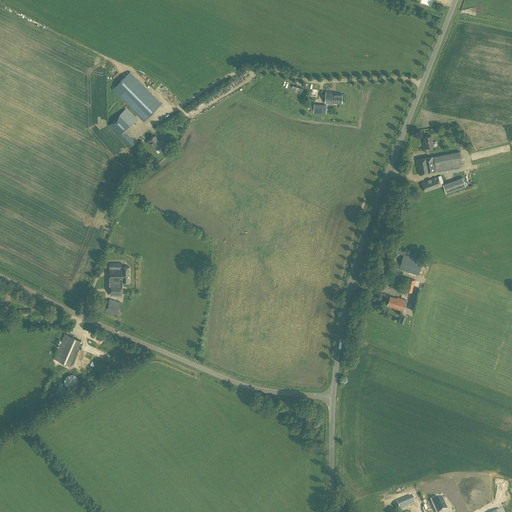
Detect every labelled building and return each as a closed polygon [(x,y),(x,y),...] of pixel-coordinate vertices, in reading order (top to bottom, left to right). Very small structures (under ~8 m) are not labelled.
[(130,107),(143,122),(161,104),(130,72),(113,89),(130,107)] [(342,103),(342,94),(335,93),(335,92),(326,92),(325,103),(334,104),(334,103),(342,103)] [(326,114),(327,105),(314,104),(314,105),(312,105),(311,111),(314,111),(313,113),(326,114)] [(131,147),(136,142),(125,131),(137,120),(126,108),(109,125),(131,147)] [(424,148),(433,147),(431,135),(424,137),(425,143),(423,143),(424,148)] [(159,141),(154,136),(148,141),(156,151),(160,147),(162,150),(167,145),(162,139),(159,141)] [(419,175),(428,173),(437,171),(463,166),(460,151),(433,156),(433,157),(416,159),(419,175)] [(424,192),(441,186),(438,176),(421,182),(424,192)] [(446,194),(466,187),(462,177),(443,184),(446,194)] [(443,283),(448,268),(410,256),(411,254),(397,249),(396,253),(403,255),(399,269),(443,283)] [(122,267),(121,263),(109,263),(109,268),(109,277),(110,296),(123,296),(122,277),(123,277),(123,282),(129,282),(129,267),(122,267)] [(412,293),(415,280),(409,278),(405,291),(412,293)] [(397,298),(390,296),(387,305),(394,307),(394,308),(403,311),(407,300),(398,297),(397,298)] [(118,315),(122,303),(109,299),(107,306),(98,303),(97,307),(105,310),(118,315)] [(81,340),(65,333),(54,359),(70,366),(81,340)] [(85,351),(103,358),(102,360),(111,363),(114,356),(104,352),(103,354),(101,353),(102,351),(87,344),(85,351)] [(70,389),(71,389),(72,389),(74,388),(75,388),(76,387),(77,387),(77,386),(78,385),(78,384),(78,382),(78,381),(78,380),(78,379),(77,378),(77,377),(76,376),(75,375),(74,375),(73,375),(71,375),(70,375),(69,375),(68,376),(67,376),(66,377),(65,378),(65,379),(64,380),(64,382),(64,383),(65,384),(65,385),(66,386),(67,387),(68,388),(69,388),(70,389)] [(411,503),(408,496),(396,501),(399,508),(411,503)] [(441,496),(433,499),(438,511),(446,508),(441,496)]
